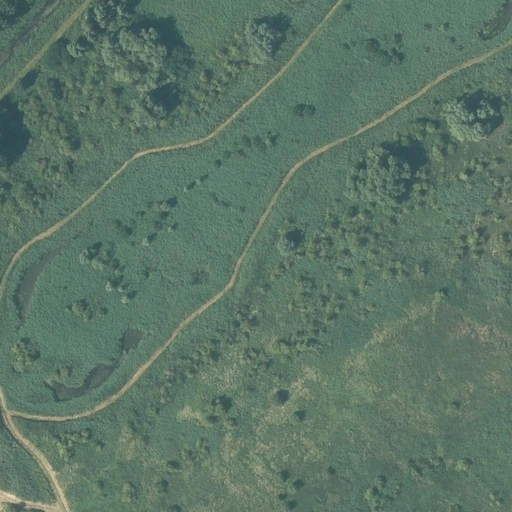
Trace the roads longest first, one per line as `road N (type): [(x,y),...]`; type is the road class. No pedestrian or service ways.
road 1 (track): [(0,98),(94,0)]
road 2 (track): [(63,511),(11,431),(0,396)]
